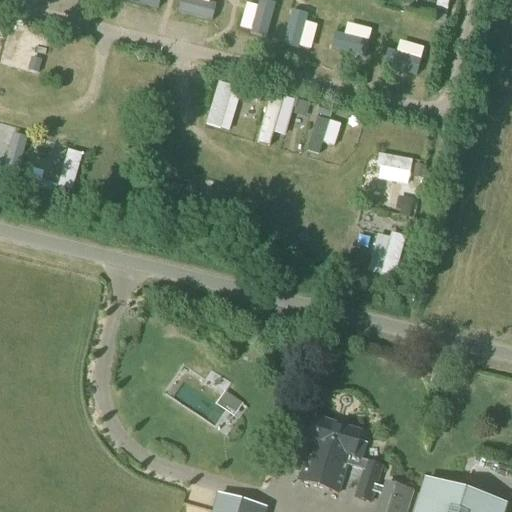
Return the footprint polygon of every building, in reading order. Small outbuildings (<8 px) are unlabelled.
[(126,0),(126,2),(158,10),(160,0),(126,0)] [(181,0),(179,13),(213,21),(216,7),(186,0),(181,0)] [(252,35),(266,39),(274,7),(259,3),(252,35)] [(291,9),(284,41),(298,44),(305,13),(291,9)] [(14,27),(5,64),(19,68),(28,30),(14,27)] [(335,40),(332,53),(370,62),(373,50),(335,40)] [(383,50),(380,63),(418,72),(421,59),(383,50)] [(218,80),(206,129),(225,134),(237,85),(218,80)] [(273,92),(261,141),(279,145),(291,97),(273,92)] [(320,104),(309,151),(325,155),(336,108),(320,104)] [(0,162),(0,180),(15,184),(26,139),(7,134),(0,162)] [(53,194),(70,199),(81,153),(64,149),(53,194)] [(415,172),(375,163),(372,175),(412,185),(415,172)] [(176,183),(171,202),(182,205),(187,186),(176,183)] [(218,194),(201,189),(190,234),(208,238),(218,194)] [(373,277),(394,282),(405,238),(383,233),(373,277)] [(383,468),(368,464),(368,463),(362,461),(367,446),(359,443),(362,434),(313,418),(305,446),(307,447),(296,483),(339,497),(348,468),(362,472),(353,500),(371,506),(383,468)] [(503,511),(505,507),(425,481),(415,511),(503,511)] [(408,511),(414,493),(385,483),(376,511),(408,511)] [(266,511),(229,500),(225,511),(266,511)]
